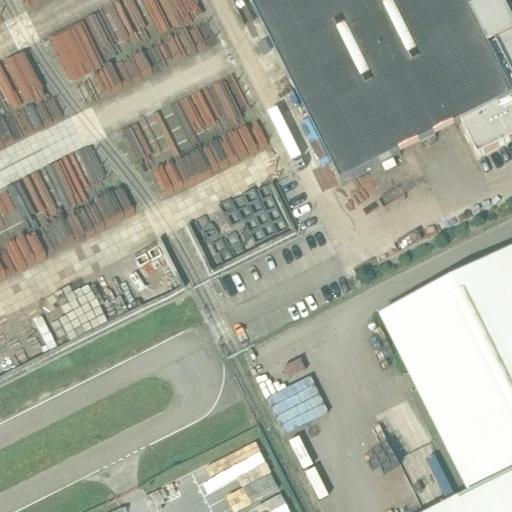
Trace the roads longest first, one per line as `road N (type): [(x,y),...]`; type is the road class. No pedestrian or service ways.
road 1 (unclassified): [(0,508),(166,426),(192,389),(183,370),(139,366),(0,436)]
road 2 (unknown): [(233,0),(345,215),(368,226),(395,225),(437,207)]
road 3 (unknown): [(511,219),(376,296),(343,386),(355,446)]
